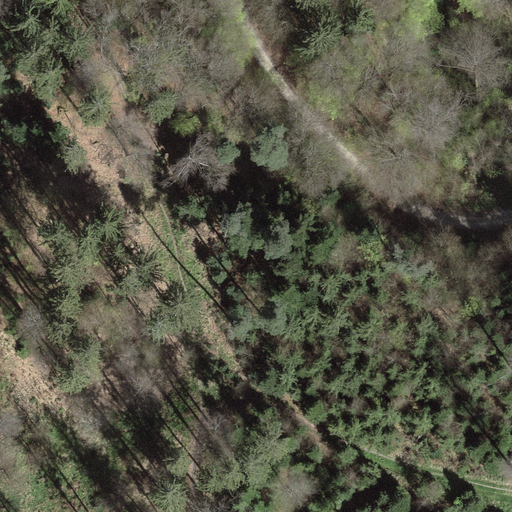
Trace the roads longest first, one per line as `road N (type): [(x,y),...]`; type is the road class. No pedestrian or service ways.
road 1 (track): [(238,0),(247,33),(300,108),(376,180),(418,212),(466,220),(511,211)]
road 2 (track): [(196,393),(278,407),(406,465),(511,486)]
